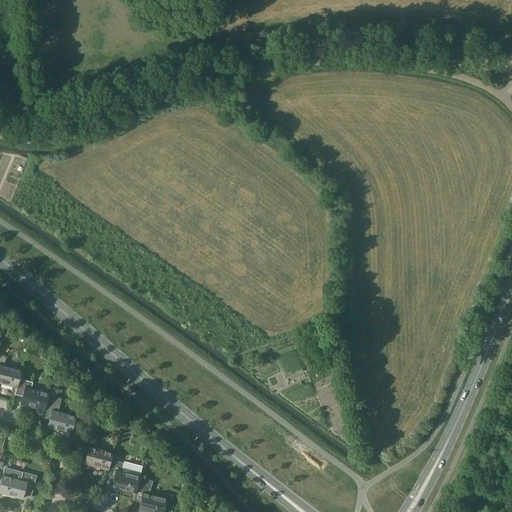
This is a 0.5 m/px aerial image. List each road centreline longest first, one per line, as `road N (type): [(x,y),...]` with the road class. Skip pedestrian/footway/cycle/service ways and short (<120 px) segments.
road 1 (unclassified): [(0,136),(65,139),(154,96),(329,61),(465,78),(511,108)]
road 2 (primary): [(302,511),(0,262)]
road 3 (primary): [(408,511),(511,287)]
